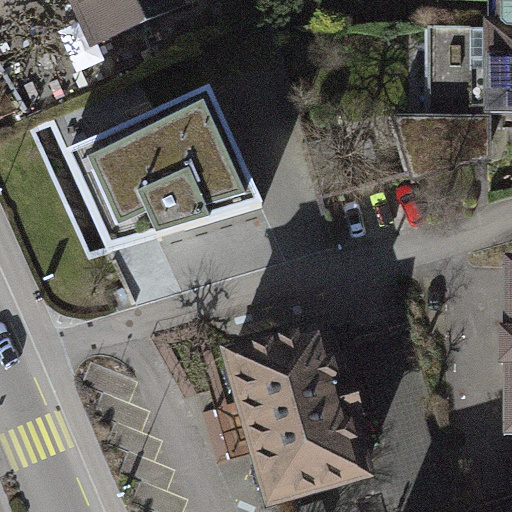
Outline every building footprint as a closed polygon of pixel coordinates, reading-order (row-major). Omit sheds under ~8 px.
[(207,0),(71,0),(95,51),(208,0),(207,0)] [(511,0),(495,0),(494,111),(511,111),(511,0)] [(223,93),(72,148),(109,246),(259,190),(223,93)] [(488,160),(489,125),(390,119),(411,178),(465,165),(488,160)] [(332,320),(222,350),(266,511),(282,511),(377,486),(332,320)]
